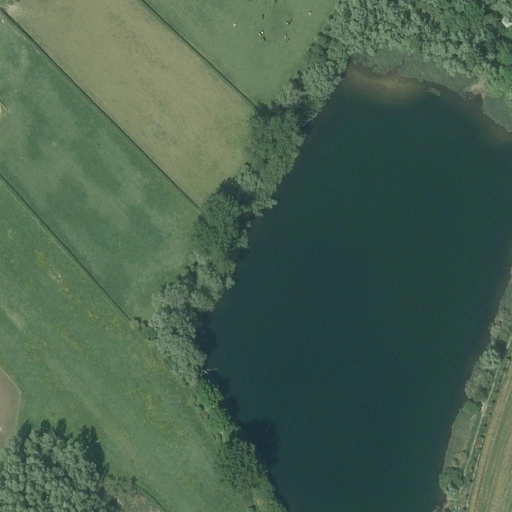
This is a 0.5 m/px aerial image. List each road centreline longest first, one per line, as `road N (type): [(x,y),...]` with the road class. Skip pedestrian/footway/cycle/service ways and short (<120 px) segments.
road 1 (track): [(354,0),(334,20),(157,341),(235,450),(252,511)]
road 2 (track): [(511,56),(456,17),(372,0)]
